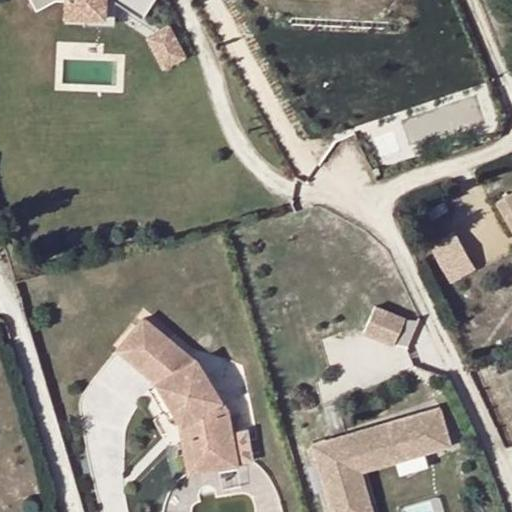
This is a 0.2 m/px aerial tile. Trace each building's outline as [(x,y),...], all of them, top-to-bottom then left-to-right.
[(153,0),(151,3),(148,0),(54,0),(56,10),(78,7),(87,10),(83,24),(121,34),(125,20),(134,23),(155,48),(181,26),(159,0),(153,0)] [(511,190),(496,201),(511,228),(511,190)] [(449,281),(477,268),(456,226),(429,240),(449,281)] [(362,332),(408,344),(416,316),(370,303),(362,332)] [(143,319),(118,349),(159,381),(187,357),(143,319)] [(187,357),(159,381),(181,420),(217,401),(187,357)] [(313,446),(331,511),(352,506),(348,492),(366,487),(355,448),(421,430),(423,433),(445,420),(428,393),(407,406),(398,408),(397,405),(345,420),(350,436),(313,446)] [(217,401),(181,420),(190,470),(251,459),(245,431),(228,434),(224,411),(217,401)] [(309,430),(313,446),(350,436),(345,420),(309,430)] [(452,457),(420,467),(424,483),(457,474),(452,457)] [(348,492),(352,506),(370,501),(366,487),(348,492)]
